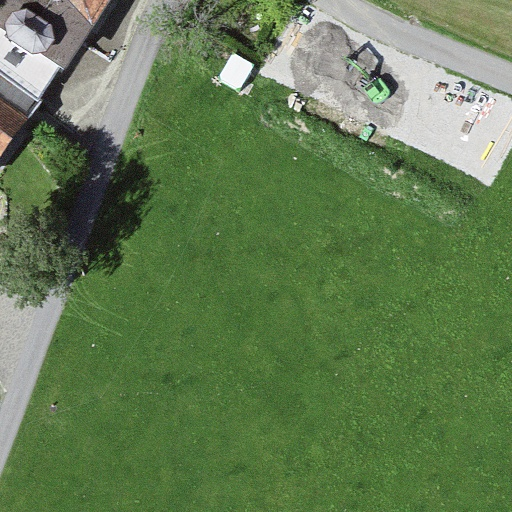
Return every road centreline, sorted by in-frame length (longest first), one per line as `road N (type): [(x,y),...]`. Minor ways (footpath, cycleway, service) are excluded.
road 1 (unclassified): [(0,449),(167,0)]
road 2 (unclassified): [(511,88),(414,46),(336,0)]
